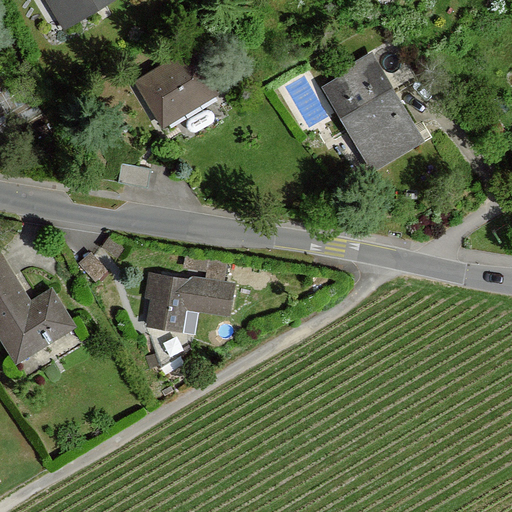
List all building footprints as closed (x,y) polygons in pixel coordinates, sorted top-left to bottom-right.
[(114,0),(52,0),(69,27),(114,0)] [(378,170),(427,142),(395,87),(414,76),(395,44),(343,74),(346,79),(331,89),(378,170)] [(193,52),(142,84),(168,127),(220,94),(193,52)] [(0,137),(41,113),(27,89),(12,98),(0,76),(0,137)] [(123,183),(152,188),(155,170),(126,165),(123,183)] [(35,304),(3,252),(0,253),(0,328),(20,362),(78,328),(56,292),(35,304)] [(109,272),(92,255),(80,266),(90,287),(109,272)] [(157,299),(152,337),(163,366),(191,349),(196,309),(234,316),(238,286),(195,279),(155,273),(152,298),(157,299)]
